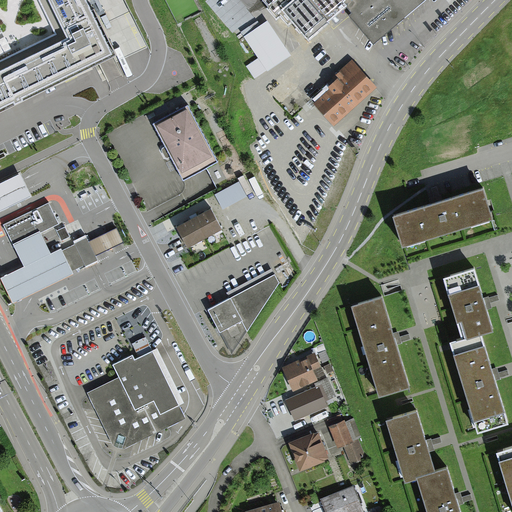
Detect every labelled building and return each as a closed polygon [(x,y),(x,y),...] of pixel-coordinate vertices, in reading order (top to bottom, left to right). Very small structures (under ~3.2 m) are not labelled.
[(0,0),(0,104),(110,52),(85,0),(0,0)] [(310,0),(328,20),(344,7),(374,42),(423,0),(310,0)] [(289,56),(267,24),(246,38),(268,71),(289,56)] [(331,89),(316,103),(334,123),(375,86),(355,64),(329,86),(331,89)] [(290,93),(298,86),(281,68),(273,75),(290,93)] [(189,105),(153,123),(181,180),(207,167),(217,162),(189,105)] [(19,176),(0,184),(0,208),(28,196),(25,189),(22,183),(19,176)] [(483,187),(392,213),(401,243),(491,217),(483,187)] [(3,225),(13,245),(41,231),(59,223),(49,202),(3,225)] [(211,210),(195,219),(205,238),(221,229),(211,210)] [(205,238),(195,219),(179,227),(189,246),(205,238)] [(117,228),(89,242),(96,255),(123,241),(117,228)] [(73,271),(63,251),(61,248),(52,253),(41,231),(13,245),(23,266),(15,270),(1,277),(14,304),(28,297),(74,274),(73,271)] [(99,261),(96,255),(89,242),(86,234),(80,237),(74,240),(76,244),(86,264),(87,266),(93,264),(99,261)] [(73,271),(86,264),(76,244),(63,251),(73,271)] [(444,274),(461,334),(492,325),(475,265),(444,274)] [(273,277),(206,314),(231,358),(278,286),(273,277)] [(383,294),(352,303),(379,393),(409,384),(383,294)] [(481,329),(449,338),(475,428),(508,419),(481,329)] [(118,376),(86,392),(112,444),(122,448),(184,417),(178,405),(182,403),(155,349),(134,359),(131,354),(112,363),(118,376)] [(314,355),(285,368),(293,386),(314,377),(310,368),(318,364),(314,355)] [(418,408),(385,417),(403,478),(436,468),(418,408)] [(348,420),(330,427),(338,446),(344,443),(351,461),(363,456),(348,420)] [(290,443),(300,466),(326,455),(317,432),(290,443)] [(511,444),(497,449),(511,501),(511,444)] [(461,511),(448,465),(417,474),(428,511),(461,511)] [(327,511),(360,511),(350,488),(322,500),(327,511)] [(278,511),(276,503),(247,511),(278,511)]
